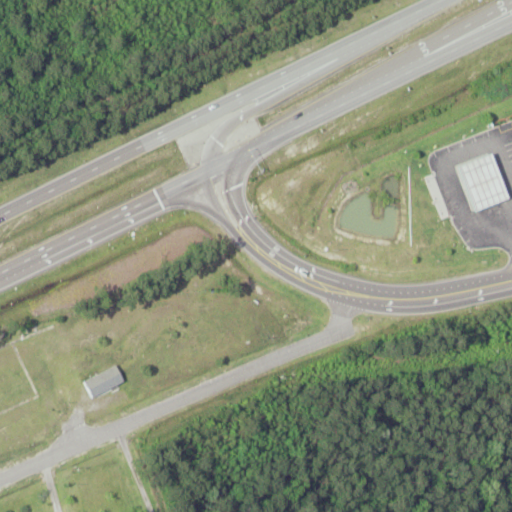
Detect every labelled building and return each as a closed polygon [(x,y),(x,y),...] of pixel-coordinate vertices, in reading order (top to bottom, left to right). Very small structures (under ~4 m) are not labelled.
[(511,125),(501,130),(505,139),(511,136),(511,125)] [(410,168),(416,184),(445,172),(439,157),(410,168)] [(344,229),(366,207),(345,188),(333,201),(340,208),(332,217),(344,229)] [(395,195),(415,239),(424,235),(405,191),(395,195)] [(511,209),(503,212),(507,231),(511,229),(511,209)] [(468,242),(463,226),(429,237),(434,253),(468,242)] [(81,382),(89,399),(122,382),(114,366),(81,382)]
